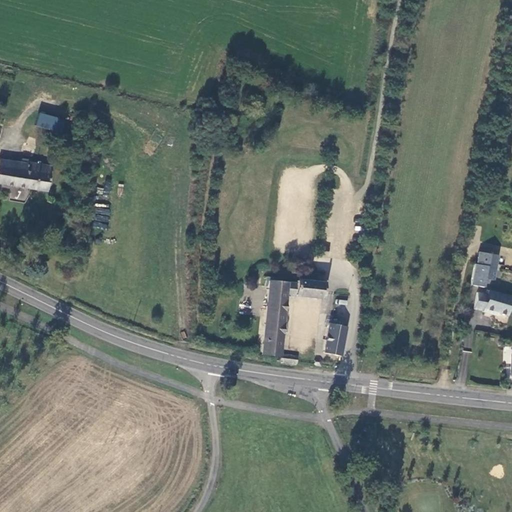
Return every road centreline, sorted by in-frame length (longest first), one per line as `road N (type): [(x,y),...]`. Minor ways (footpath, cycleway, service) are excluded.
road 1 (track): [(354,289),(397,0)]
road 2 (tertiary): [(0,281),(110,334),(211,364)]
road 3 (tertiary): [(315,379),(511,403)]
road 4 (unclassified): [(211,364),(216,460),(197,511)]
road 5 (unclassified): [(315,379),(366,511)]
